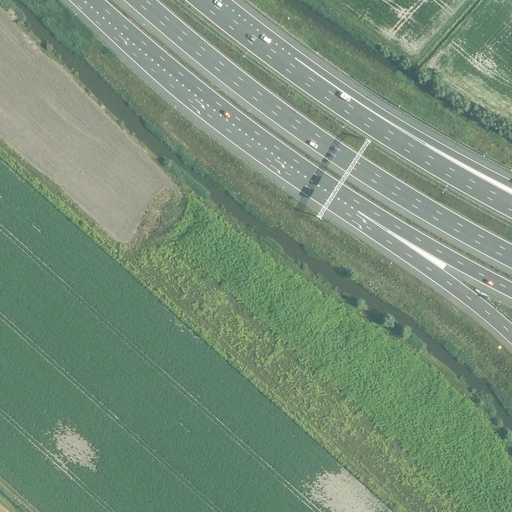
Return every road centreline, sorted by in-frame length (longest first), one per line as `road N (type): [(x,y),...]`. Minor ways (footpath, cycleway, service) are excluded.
road 1 (motorway): [(140,0),(313,136),(511,257)]
road 2 (motorway): [(92,0),(248,127),(361,205)]
road 3 (motorway): [(511,206),(287,66)]
road 4 (motorway): [(511,186),(287,66)]
road 5 (motorway): [(361,205),(511,335)]
road 6 (motorway): [(361,205),(511,291)]
